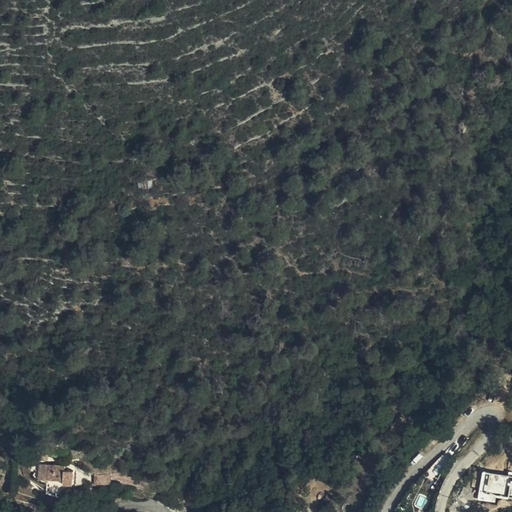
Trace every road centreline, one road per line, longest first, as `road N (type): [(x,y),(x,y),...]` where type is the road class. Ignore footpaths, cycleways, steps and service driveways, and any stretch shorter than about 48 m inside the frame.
road 1 (unclassified): [(439,511),(451,477),(496,428),(497,414),(480,411),(429,453),(385,511)]
road 2 (unclassified): [(163,511),(149,504),(70,508),(0,499)]
